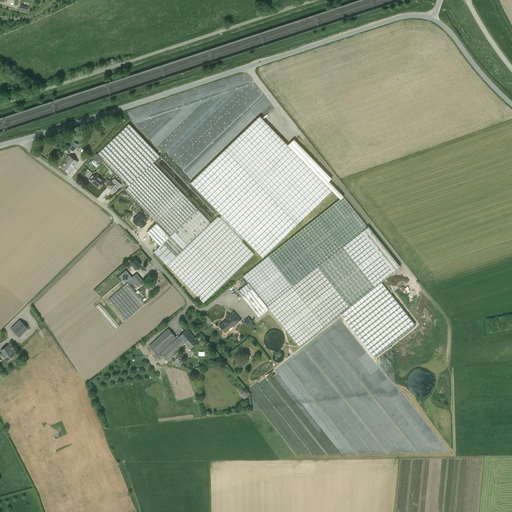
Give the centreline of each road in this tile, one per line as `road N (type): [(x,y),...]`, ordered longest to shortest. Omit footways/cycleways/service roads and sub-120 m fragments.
road 1 (unclassified): [(21,139),(399,17),(432,18)]
road 2 (unclassified): [(189,302),(118,219),(21,139)]
road 3 (motorway): [(0,88),(180,0)]
road 4 (motorway): [(151,0),(0,72)]
